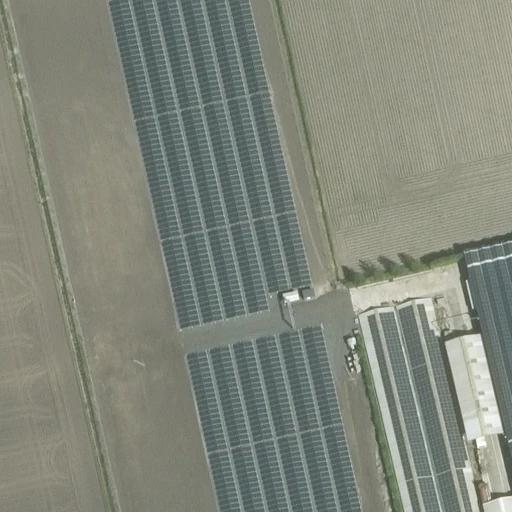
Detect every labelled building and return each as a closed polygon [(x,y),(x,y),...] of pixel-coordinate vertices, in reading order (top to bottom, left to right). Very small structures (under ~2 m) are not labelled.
[(511,247),(465,259),(511,460),(511,247)] [(355,285),(362,308),(416,294),(410,271),(355,285)] [(480,511),(432,301),(396,310),(443,511),(480,511)] [(439,511),(394,310),(359,318),(403,511),(439,511)] [(511,511),(511,474),(476,323),(441,331),(483,511),(511,511)]
